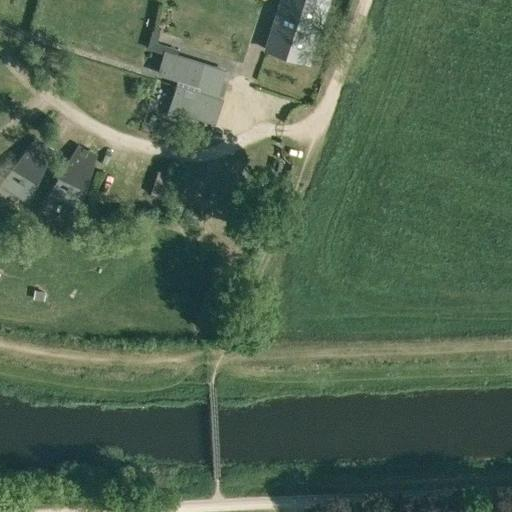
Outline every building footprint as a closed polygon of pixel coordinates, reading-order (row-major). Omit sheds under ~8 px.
[(323,18),(324,16),(329,0),(327,0),(282,0),(267,50),(304,62),(319,17),(323,18)] [(169,51),(161,78),(197,88),(205,62),(169,51)] [(222,99),(175,85),(166,115),(188,122),(190,117),(214,124),(222,99)] [(267,96),(271,108),(286,103),(282,91),(267,96)] [(34,193),(54,150),(35,140),(6,176),(34,193)] [(84,199),(98,155),(78,146),(53,186),(84,199)] [(145,268),(144,301),(175,302),(176,269),(145,268)]
